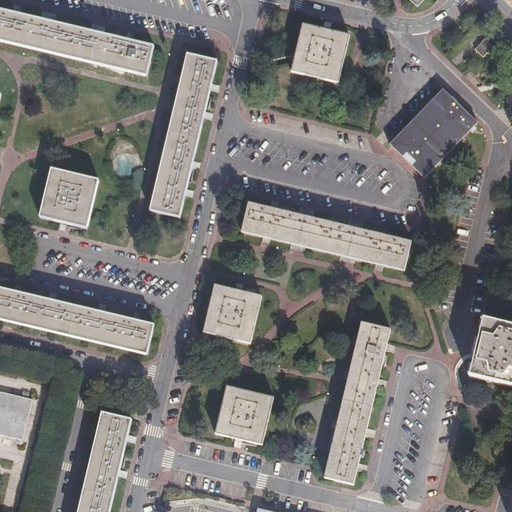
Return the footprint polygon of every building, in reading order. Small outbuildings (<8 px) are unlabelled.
[(0,44),(146,78),(153,49),(0,14),(0,44)] [(294,57),(290,75),(336,86),(347,38),(301,28),(294,57)] [(472,54),(480,63),(490,53),(481,44),(472,54)] [(187,57),(151,212),(178,218),(214,63),(187,57)] [(425,181),(477,127),(444,95),(392,149),(425,181)] [(37,219),(84,229),(95,182),(48,171),(37,219)] [(248,205),(241,233),(406,272),(413,244),(248,205)] [(204,334),(250,345),(261,298),(215,287),(204,334)] [(152,327),(0,291),(0,321),(145,355),(152,327)] [(511,325),(482,319),(468,375),(511,385),(511,325)] [(350,374),(326,476),(355,483),(391,332),(361,325),(354,356),(350,374)] [(215,434),(261,445),(272,398),(226,387),(215,434)] [(0,437),(22,443),(32,403),(0,394),(0,437)] [(100,414),(77,511),(108,511),(130,421),(100,414)]
